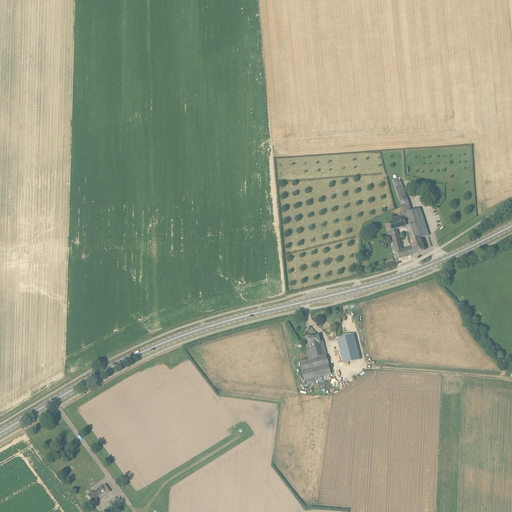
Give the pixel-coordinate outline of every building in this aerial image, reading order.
[(393,185),(399,203),(407,200),(401,182),(393,185)] [(428,199),(433,205),(436,203),(434,199),(433,200),(431,197),(428,199)] [(412,247),(414,255),(425,251),(423,247),(421,239),(429,235),(420,208),(401,214),(402,218),(403,218),(406,223),(407,228),(410,242),(412,247)] [(397,230),(407,228),(406,223),(403,218),(402,218),(395,220),(395,221),(389,223),(391,231),(396,253),(397,253),(399,260),(410,257),(414,255),(412,247),(403,250),(402,246),(401,245),(397,230)] [(395,266),(394,259),(379,262),(381,268),(395,266)] [(327,356),(323,341),(320,342),(318,337),(308,339),(309,344),(306,345),(309,360),(299,363),(304,381),(316,378),(317,380),(322,379),(321,377),(333,374),(332,367),(329,368),(327,356)] [(335,342),(342,367),(357,363),(350,338),(335,342)] [(99,496),(101,499),(107,495),(106,494),(108,493),(107,492),(106,493),(101,487),(92,493),(92,492),(87,496),(93,505),(98,502),(96,499),(99,496)]
